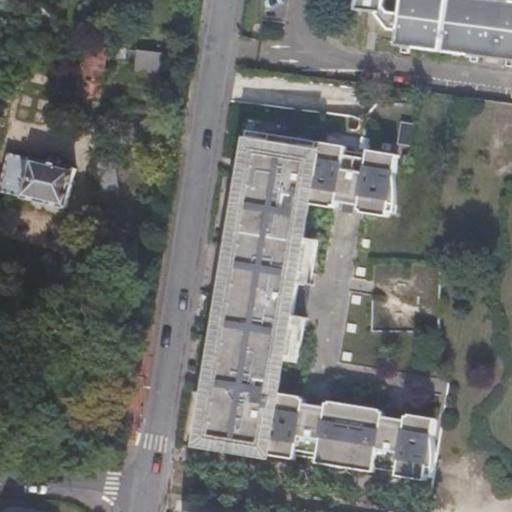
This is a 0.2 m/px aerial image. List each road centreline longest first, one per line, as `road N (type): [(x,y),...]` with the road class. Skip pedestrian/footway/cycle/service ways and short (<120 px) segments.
road 1 (tertiary): [(225,0),(147,483)]
road 2 (tertiary): [(0,475),(147,483)]
